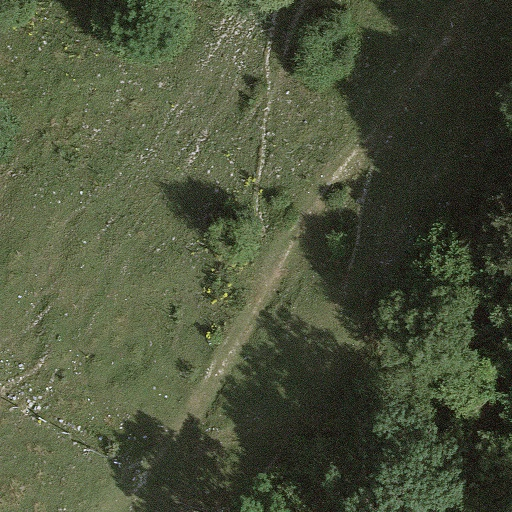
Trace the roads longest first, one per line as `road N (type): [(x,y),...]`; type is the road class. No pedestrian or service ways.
road 1 (track): [(379,121),(147,470),(102,511)]
road 2 (track): [(443,0),(379,121)]
